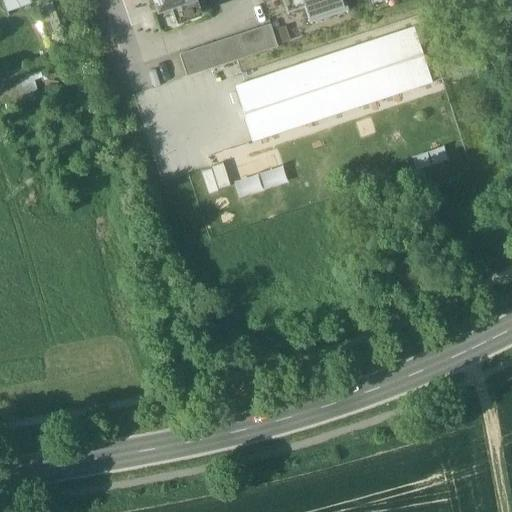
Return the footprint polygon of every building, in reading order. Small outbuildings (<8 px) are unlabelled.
[(29,0),(2,0),(7,12),(31,4),(29,0)] [(152,0),(157,14),(195,0),(152,0)] [(343,0),(280,0),(286,15),(304,9),(309,25),(348,12),(343,0)] [(376,38),(401,29),(399,22),(374,32),(376,38)] [(269,25),(178,55),(186,78),(277,48),(269,25)] [(412,28),(234,88),(252,143),(431,83),(412,28)] [(256,77),(307,60),(304,52),(254,69),(256,77)] [(34,68),(17,68),(17,93),(34,94),(34,68)] [(239,179),(282,165),(277,151),(234,165),(239,179)] [(207,193),(229,186),(223,164),(200,171),(207,193)] [(283,167),(233,181),(238,197),(288,183),(283,167)]
